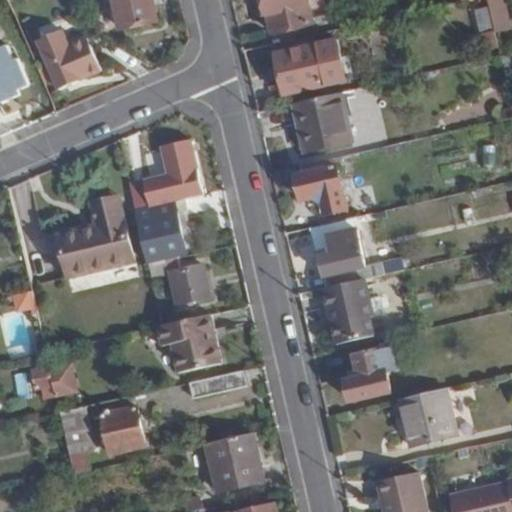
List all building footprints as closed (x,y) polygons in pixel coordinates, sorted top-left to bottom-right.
[(115,0),(123,29),(160,21),(154,0),(115,0)] [(313,21),(308,0),(265,0),(273,31),(313,21)] [(485,49),(499,46),(490,7),(490,5),(476,8),(485,49)] [(78,80),(102,72),(90,40),(71,49),(65,32),(38,44),(59,91),(78,84),(78,80)] [(326,82),(317,43),(277,51),(286,91),(326,82)] [(511,51),(501,54),(506,75),(511,73),(511,51)] [(0,104),(22,96),(21,92),(31,87),(19,61),(0,68),(0,104)] [(340,91),(296,101),(308,149),(351,139),(340,91)] [(163,176),(141,180),(145,204),(200,194),(189,140),(158,146),(163,176)] [(332,157),(302,164),(304,173),(298,175),(303,199),(318,195),(325,200),(327,213),(349,208),(338,165),(334,167),(332,157)] [(92,201),(93,206),(123,198),(121,193),(92,201)] [(123,198),(93,206),(98,224),(60,234),(70,277),(137,260),(123,198)] [(187,198),(137,209),(150,264),(178,257),(190,254),(180,213),(190,211),(187,198)] [(329,286),(366,277),(386,272),(383,261),(366,265),(363,252),(371,251),(368,238),(360,240),(357,229),(329,235),(332,252),(322,255),(329,286)] [(178,257),(150,264),(153,278),(172,274),(180,304),(211,296),(204,266),(182,270),(178,257)] [(329,286),(326,287),(340,343),(375,334),(371,316),(375,314),(366,277),(329,286)] [(37,304),(34,290),(16,295),(19,308),(37,304)] [(213,313),(164,325),(159,326),(162,345),(173,343),(179,371),(224,361),(213,313)] [(67,347),(48,352),(49,358),(67,354),(67,347)] [(390,385),(387,370),(383,371),(379,349),(355,355),(360,376),(346,380),(350,398),(391,390),(390,385)] [(49,358),(48,352),(36,354),(41,369),(34,371),(38,388),(42,387),(45,398),(58,396),(51,364),(49,358)] [(51,364),(58,396),(79,391),(73,365),(56,369),(54,363),(51,364)] [(399,368),(387,370),(390,385),(403,382),(399,368)] [(249,384),(246,369),(193,381),(195,396),(249,384)] [(29,373),(14,374),(17,398),(32,396),(29,373)] [(449,387),(401,398),(412,447),(460,435),(449,387)] [(50,414),(62,412),(58,396),(45,398),(50,414)] [(76,473),(88,470),(83,447),(89,446),(87,430),(90,428),(85,406),(62,412),(76,473)] [(137,406),(102,415),(105,425),(113,452),(146,444),(137,406)] [(105,425),(102,415),(96,416),(99,426),(105,425)] [(266,479),(255,432),(189,447),(195,472),(216,467),(221,490),(266,479)] [(427,511),(418,472),(378,481),(385,511),(427,511)] [(511,511),(511,478),(508,479),(508,482),(451,495),(454,511),(511,511)] [(187,511),(203,508),(200,498),(186,501),(187,511)] [(229,511),(279,511),(277,501),(229,511)]
